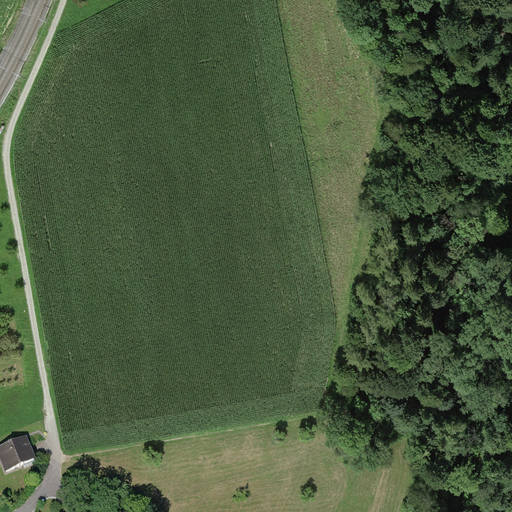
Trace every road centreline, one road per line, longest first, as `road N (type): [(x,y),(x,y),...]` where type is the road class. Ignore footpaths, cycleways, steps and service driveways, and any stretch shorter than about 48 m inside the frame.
road 1 (track): [(58,461),(7,143),(64,0)]
road 2 (track): [(58,461),(323,410)]
